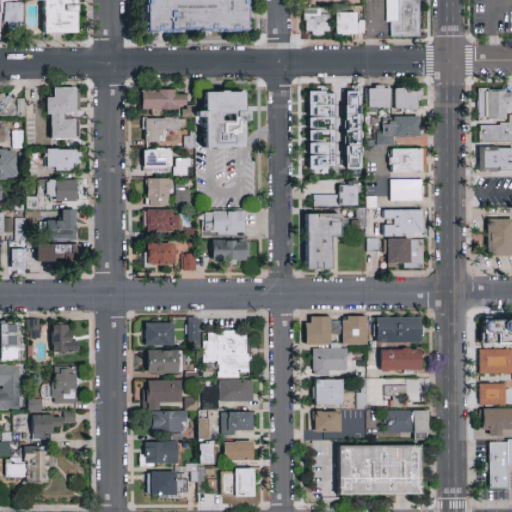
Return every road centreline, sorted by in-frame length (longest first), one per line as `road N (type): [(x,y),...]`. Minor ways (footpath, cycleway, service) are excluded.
road 1 (secondary): [(447,0),(454,511)]
road 2 (residential): [(283,511),(278,0)]
road 3 (residential): [(0,63),(511,59)]
road 4 (residential): [(0,296),(511,293)]
road 5 (residential): [(110,511),(109,0)]
